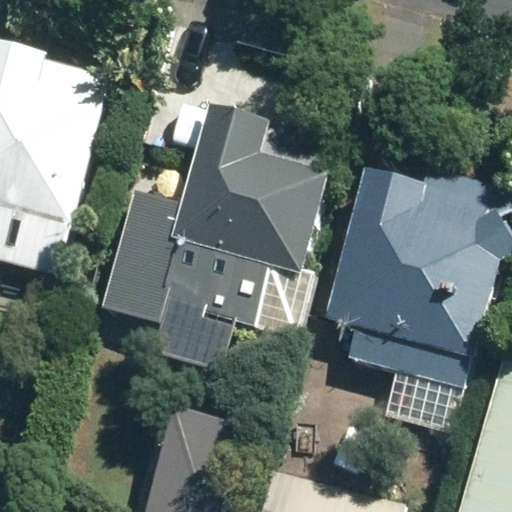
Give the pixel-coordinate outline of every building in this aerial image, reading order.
[(127,82),(0,48),(0,240),(25,248),(32,221),(85,236),(127,82)] [(184,246),(191,248),(176,306),(267,330),(282,272),(316,281),(352,147),(220,112),(217,125),(178,114),(159,190),(197,200),(184,246)] [(436,192),(377,175),(335,325),(369,334),(361,362),(476,394),(511,265),(511,195),(441,175),(436,192)] [(182,339),(119,320),(103,374),(166,393),(182,339)] [(511,511),(511,375),(473,511),(511,511)] [(416,511),(418,508),(286,476),(277,511),(416,511)]
